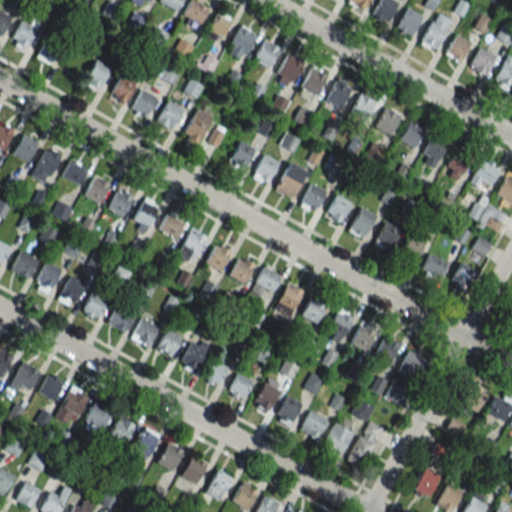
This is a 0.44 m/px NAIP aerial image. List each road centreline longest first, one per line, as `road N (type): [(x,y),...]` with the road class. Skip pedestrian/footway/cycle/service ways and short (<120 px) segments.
road 1 (residential): [(0,79),(511,364)]
road 2 (residential): [(0,309),(366,511)]
road 3 (residential): [(366,511),(511,250)]
road 4 (residential): [(263,0),(511,137)]
